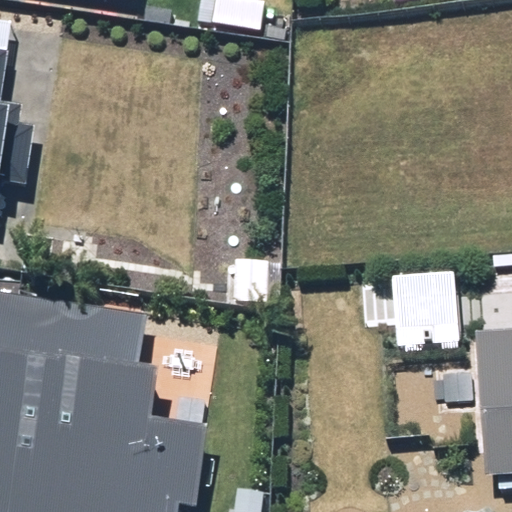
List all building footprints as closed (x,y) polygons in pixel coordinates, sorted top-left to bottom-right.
[(70,0),(138,10),(139,0),(70,0)] [(423,0),(387,0),(387,12),(423,13),(423,0)] [(272,9),(212,4),(209,44),(270,48),(272,9)] [(0,239),(6,241),(12,202),(35,205),(44,142),(22,139),(25,118),(6,115),(14,63),(0,61),(0,239)] [(267,311),(269,265),(224,263),(222,309),(267,311)] [(0,511),(203,511),(214,445),(160,437),(166,397),(144,393),(155,332),(0,305),(0,511)] [(511,345),(484,347),(493,494),(511,492),(511,345)] [(269,511),(271,497),(227,494),(225,511),(269,511)]
